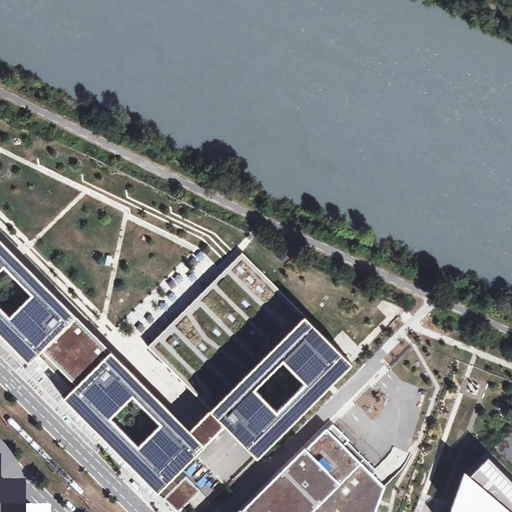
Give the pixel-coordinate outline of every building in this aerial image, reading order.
[(0,331),(30,362),(43,349),(78,384),(73,388),(64,397),(157,489),(159,491),(198,452),(204,445),(201,441),(190,428),(114,352),(99,337),(0,237),(0,331)] [(243,253),(149,346),(210,408),(212,410),(217,416),(224,424),(244,443),(247,446),(258,457),(352,364),(342,353),(339,351),(330,342),(314,325),(311,322),(306,317),(243,253)] [(201,441),(204,445),(224,424),(217,416),(212,410),(210,408),(190,428),(201,441)] [(375,511),(379,501),(385,486),(344,445),(349,440),(334,425),(293,466),(245,511),(375,511)] [(511,511),(511,480),(489,457),(469,476),(464,472),(452,508),(455,511),(511,511)] [(179,511),(201,490),(186,476),(164,498),(178,511),(179,511)]
